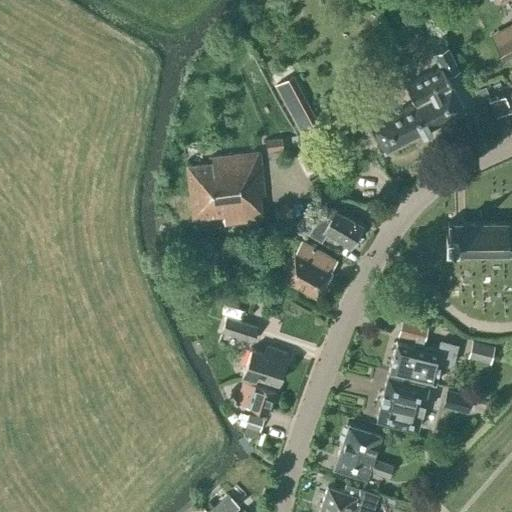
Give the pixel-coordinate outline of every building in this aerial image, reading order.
[(507,57),(510,62),(511,61),(511,22),(490,34),(503,59),(507,57)] [(384,151),(464,109),(445,74),(458,67),(447,45),(432,53),(439,67),(405,85),(414,102),(370,125),(384,151)] [(510,111),(511,114),(511,91),(504,95),(503,95),(488,102),(495,118),(510,111)] [(265,140),(266,151),(283,149),(282,138),(265,140)] [(262,219),(259,196),(264,196),(259,151),(211,156),(212,163),(186,166),(192,219),(223,215),(223,224),(262,219)] [(325,234),(350,247),(362,226),(343,215),(342,216),(334,212),(331,218),(320,212),(307,235),(321,242),(325,234)] [(511,250),(511,224),(508,223),(508,222),(507,222),(449,223),(449,222),(447,222),(447,224),(448,224),(448,233),(445,233),(445,243),(447,243),(448,252),(447,252),(447,254),(449,254),(507,253),(508,254),(509,252),(511,250)] [(331,272),(330,271),(336,260),(300,240),(294,251),(293,251),(279,276),(316,297),(331,272)] [(261,293),(279,300),(283,290),(265,283),(261,293)] [(221,331),(252,341),(257,327),(226,317),(221,331)] [(421,339),(423,339),(426,326),(401,319),(398,333),(414,337),(412,346),(396,342),(388,371),(411,377),(416,358),(418,358),(422,343),(420,343),(421,339)] [(411,377),(434,383),(439,365),(451,364),(456,344),(438,339),(436,347),(422,343),(418,358),(416,358),(411,377)] [(471,340),(467,357),(489,363),(494,346),(471,340)] [(256,376),(278,383),(288,353),(266,346),(263,353),(251,348),(241,378),(254,383),(256,376)] [(376,419),(416,430),(427,388),(411,383),(411,381),(387,375),(376,419)] [(236,402),(267,413),(274,391),(243,380),(236,402)] [(472,395),(446,389),(442,406),(468,412),(472,395)] [(244,424),(259,429),(261,419),(247,414),(244,424)] [(368,470),(388,477),(392,465),(372,458),(380,434),(348,424),(333,468),(365,478),(368,470)] [(433,449),(432,453),(434,453),(446,456),(448,450),(445,449),(440,448),(436,446),(434,446),(433,449)] [(327,511),(370,511),(377,495),(348,485),(345,493),(327,487),(319,509),(327,511)] [(219,488),(206,501),(212,508),(208,511),(245,511),(243,510),(241,511),(230,511),(238,504),(227,493),(225,495),(219,488)]
